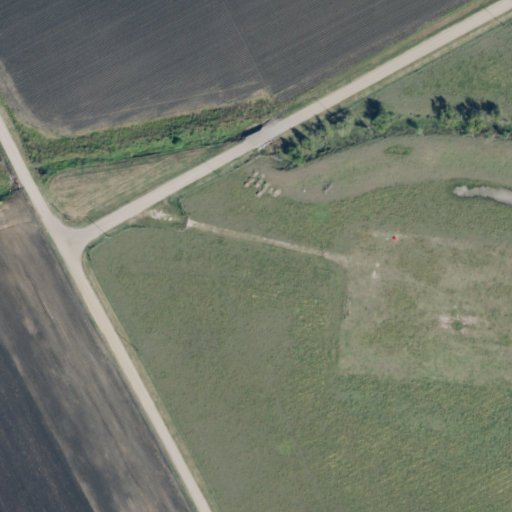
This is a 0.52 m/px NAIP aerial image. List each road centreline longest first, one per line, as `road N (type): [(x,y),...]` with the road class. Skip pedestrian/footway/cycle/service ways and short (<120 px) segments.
road 1 (residential): [(71,251),(511,5)]
road 2 (residential): [(209,511),(0,118)]
